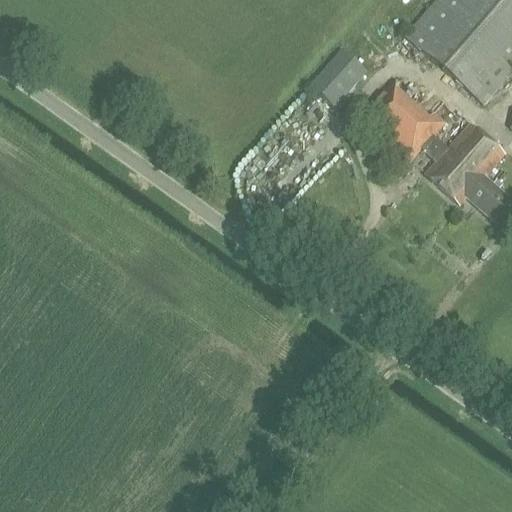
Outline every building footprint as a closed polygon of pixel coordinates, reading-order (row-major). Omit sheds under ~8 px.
[(511,0),(440,0),(405,40),(483,107),(511,73),(511,0)] [(309,89),(333,111),(365,74),(341,53),(309,89)] [(465,201),(497,228),(511,210),(511,204),(484,180),(504,157),(470,127),(448,152),(432,138),(444,125),(433,116),(429,120),(395,89),(398,86),(395,83),(361,123),(409,165),(420,152),(435,165),(424,178),(459,208),(465,201)] [(315,98),(303,108),(316,124),(328,115),(315,98)] [(263,174),(279,174),(280,162),(263,161),(263,174)]
